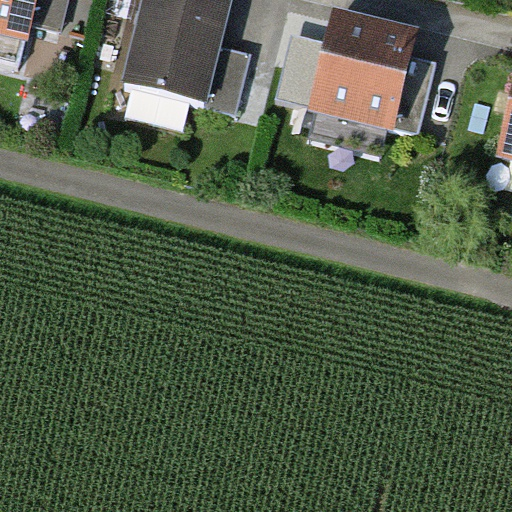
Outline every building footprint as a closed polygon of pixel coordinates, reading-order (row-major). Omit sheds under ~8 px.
[(43,0),(0,0),(0,50),(30,58),(43,0)] [(66,35),(74,0),(48,0),(42,29),(66,35)] [(236,3),(223,0),(153,0),(129,100),(208,119),(236,3)] [(411,45),(336,26),(312,124),(387,143),(411,45)] [(240,122),(255,59),(230,53),(216,117),(240,122)] [(422,135),(437,71),(412,66),(398,129),(422,135)] [(511,112),(498,171),(511,174),(511,112)]
